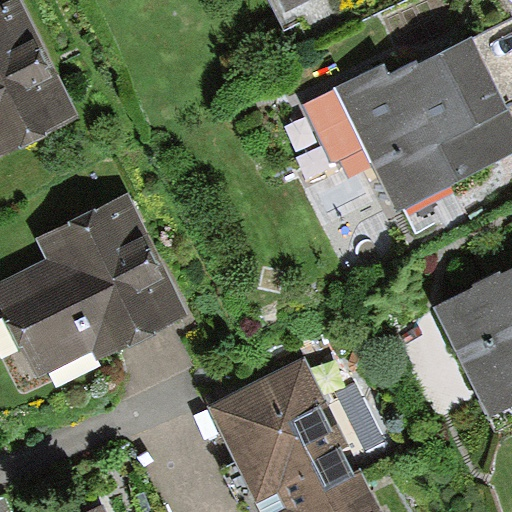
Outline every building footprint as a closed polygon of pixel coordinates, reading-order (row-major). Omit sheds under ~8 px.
[(19,0),(15,0),(0,7),(0,155),(77,119),(19,0)] [(388,62),(337,87),(399,209),(511,151),(511,113),(474,39),(421,65),(418,59),(392,72),(388,62)] [(48,261),(0,283),(0,303),(37,381),(92,355),(98,361),(187,318),(128,194),(36,237),(48,261)] [(511,266),(435,307),(494,419),(511,409),(511,266)] [(386,511),(308,353),(208,402),(234,454),(262,511),(386,511)] [(11,511),(7,501),(0,503),(0,511),(11,511)]
